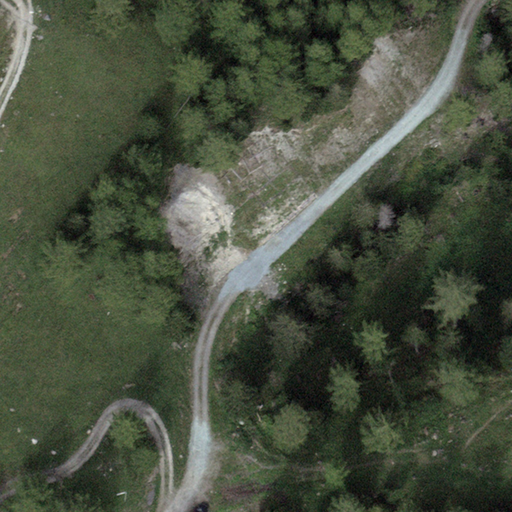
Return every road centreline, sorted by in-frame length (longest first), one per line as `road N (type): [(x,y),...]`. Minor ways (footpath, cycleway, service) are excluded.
road 1 (track): [(176,511),(194,475),(199,342),(288,233),(420,109),(488,0)]
road 2 (track): [(0,500),(135,411),(158,429),(179,508)]
